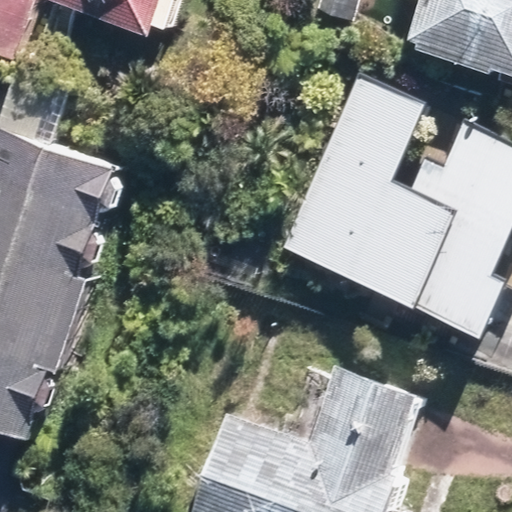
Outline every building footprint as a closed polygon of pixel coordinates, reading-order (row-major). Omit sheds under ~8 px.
[(38,0),(0,0),(0,43),(25,51),(38,0)] [(180,0),(107,0),(174,21),(180,0)] [(511,0),(434,0),(424,31),(511,59),(511,0)] [(439,106),(382,82),(310,249),(500,331),(511,303),(511,137),(480,123),(461,169),(419,151),(439,106)] [(130,169),(6,131),(0,149),(0,403),(52,420),(130,169)] [(327,440),(237,411),(203,511),(403,511),(442,395),(352,366),(327,440)]
